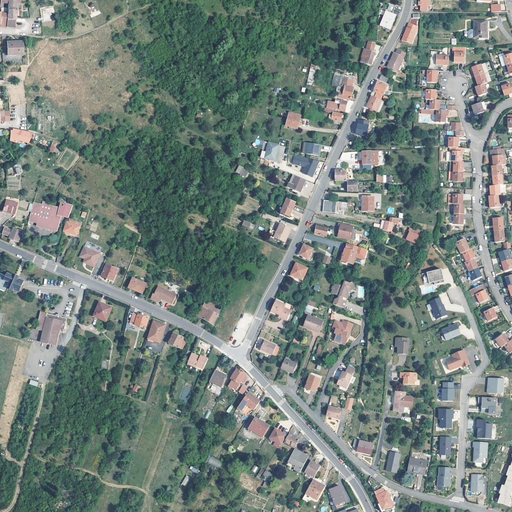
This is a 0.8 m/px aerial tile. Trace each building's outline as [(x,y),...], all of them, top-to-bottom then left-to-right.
[(16,0),(9,0),(8,15),(6,27),(11,27),(15,28),(16,0)] [(421,0),(421,6),(421,11),(428,12),(428,6),(430,6),(431,1),(433,1),(432,0),(421,0)] [(390,13),(386,12),(381,26),(390,29),(396,15),(392,14),(390,13)] [(487,38),(487,20),(474,20),(474,30),(474,37),(487,38)] [(417,28),(409,24),(405,34),(404,34),(402,36),(404,37),(402,41),(411,44),(415,32),(417,28)] [(22,43),(16,43),(16,41),(8,41),(8,55),(23,54),(22,43)] [(376,44),(370,41),(366,50),(364,50),(362,56),(362,62),(371,64),(374,55),(375,56),(375,53),(371,52),(373,48),(374,48),(376,44)] [(465,62),(465,48),(454,48),(453,53),(455,53),(455,61),(465,62)] [(397,72),(405,54),(397,51),(396,55),(394,54),(388,67),(397,72)] [(428,69),(428,71),(438,71),(438,70),(436,70),(437,64),(449,65),(450,55),(437,55),(438,51),(431,51),(430,64),(428,69)] [(481,75),(485,73),(482,64),(472,67),(476,76),(481,75)] [(438,71),(428,71),(428,82),(437,82),(438,71)] [(488,82),(485,73),(481,75),(476,76),(479,85),(485,83),(488,82)] [(344,77),(342,83),(352,85),(354,78),(344,77)] [(387,86),(378,82),(377,85),(375,85),(373,88),(375,89),(374,91),(383,95),(387,86)] [(485,83),(479,85),(476,86),(479,96),(488,93),(485,83)] [(511,93),(511,83),(503,86),(506,94),(506,96),(511,93)] [(335,97),(350,100),(353,86),(352,86),(345,84),(343,92),(340,92),(338,96),(335,95),(335,97)] [(426,100),(431,100),(436,100),(437,90),(427,90),(426,100)] [(383,100),(373,96),(370,103),(369,103),(367,107),(378,112),(383,100)] [(347,102),(337,100),(337,104),(335,110),(345,112),(347,102)] [(430,103),(430,110),(434,110),(437,110),(440,110),(440,106),(440,100),(436,100),(431,100),(426,100),(426,103),(430,103)] [(337,104),(328,102),(326,109),(332,110),(335,111),(335,110),(337,104)] [(484,109),(481,102),(473,105),(476,115),(485,112),(484,109)] [(446,110),(440,110),(437,110),(437,113),(436,122),(446,122),(447,111),(446,110)] [(342,114),(333,112),(333,115),(329,114),(327,120),(332,121),(331,123),(336,124),(340,125),(342,114)] [(299,115),(289,113),(286,125),(297,128),(298,124),(297,124),(299,115)] [(369,122),(359,121),(356,135),(366,136),(369,122)] [(460,122),(451,122),(451,130),(457,130),(460,130),(460,122)] [(12,129),(12,130),(10,130),(10,135),(9,140),(16,141),(17,140),(28,143),(32,133),(24,130),(16,129),(12,129)] [(451,147),(454,147),(459,147),(459,137),(450,137),(449,147),(451,147)] [(273,141),(271,140),(270,143),(269,142),(266,152),(262,151),(260,157),(274,160),(279,145),(272,143),(273,141)] [(321,144),(308,142),(307,154),(319,156),(321,144)] [(279,145),(274,160),(281,162),(285,147),(279,145)] [(455,161),(462,161),(462,152),(465,152),(465,147),(459,147),(454,147),(454,152),(453,153),(453,161),(455,161)] [(505,150),(505,149),(491,150),(492,156),(493,156),(494,165),(503,164),(503,155),(505,155),(505,150)] [(319,161),(295,155),(293,163),(305,166),(302,172),(312,176),(319,161)] [(462,161),(455,161),(454,171),(464,172),(464,166),(471,166),(471,162),(462,161)] [(245,177),(249,170),(239,165),(235,172),(245,177)] [(493,175),(502,174),(502,165),(494,166),(492,166),(493,175)] [(346,175),(346,171),(344,171),(338,171),(336,171),(336,174),(334,174),(334,177),(336,177),(335,181),(349,181),(349,175),(346,175)] [(464,172),(454,171),(454,181),(463,181),(464,172)] [(300,193),(306,180),(293,174),(288,187),(293,189),(292,191),(297,193),(298,192),(300,193)] [(503,184),(502,174),(493,175),(494,185),(503,184)] [(357,182),(348,182),(348,184),(348,188),(348,192),(357,192),(357,182)] [(491,195),(500,194),(500,185),(494,185),(490,186),(491,195)] [(453,204),(455,204),(463,204),(463,194),(454,194),(453,204)] [(499,195),(491,196),(489,196),(491,208),(500,207),(499,195)] [(373,197),(363,196),(362,210),(373,211),(373,197)] [(284,205),(283,206),(293,210),(296,202),(286,199),(284,205)] [(7,201),(5,211),(16,214),(18,204),(7,201)] [(51,204),(42,201),(41,206),(33,203),(31,212),(29,218),(29,221),(37,223),(36,225),(56,230),(59,219),(57,218),(58,215),(69,218),(73,207),(61,203),(59,209),(51,207),(51,204)] [(324,201),(323,212),(335,213),(336,202),(324,201)] [(342,215),(342,211),(347,211),(348,203),(336,202),(335,213),(335,214),(342,215)] [(455,214),(464,214),(465,204),(463,204),(455,204),(455,214)] [(290,217),(293,210),(283,206),(280,213),(290,217)] [(464,224),(464,214),(455,214),(454,223),(464,224)] [(495,230),(505,229),(504,217),(494,218),(495,230)] [(396,224),(397,219),(390,218),(389,222),(385,221),(382,221),(382,222),(381,222),(381,223),(382,224),(381,225),(384,226),(383,229),(391,231),(393,223),(396,224)] [(80,226),(68,222),(64,231),(77,236),(80,226)] [(353,226),(339,223),(338,228),(340,228),(337,236),(354,241),(356,233),(357,230),(353,229),(353,226)] [(274,237),(275,238),(280,225),(280,224),(276,232),(271,230),(268,236),(272,238),(274,237)] [(280,225),(275,238),(283,241),(287,233),(289,234),(291,229),(280,224),(280,225)] [(10,230),(11,227),(8,226),(5,235),(10,237),(10,238),(19,242),(22,232),(13,229),(13,231),(10,230)] [(328,228),(316,226),(315,234),(326,236),(328,228)] [(414,230),(410,229),(409,234),(406,240),(413,243),(415,244),(420,232),(414,230)] [(506,242),(505,229),(495,230),(496,242),(506,242)] [(470,248),(465,238),(456,242),(461,252),(464,251),(470,248)] [(313,249),(304,244),(298,256),(304,259),(305,258),(308,259),(313,249)] [(353,246),(347,244),(342,262),(353,264),(355,257),(364,259),(367,250),(366,250),(353,246)] [(100,253),(85,247),(81,257),(85,259),(88,260),(87,264),(94,267),(100,253)] [(464,251),(464,252),(468,260),(475,257),(474,254),(476,253),(475,251),(473,252),(472,248),(471,248),(470,248),(464,251)] [(502,262),(511,259),(508,250),(499,252),(502,262)] [(324,257),(323,264),(328,265),(329,266),(331,259),(324,257)] [(469,271),(478,267),(474,258),(465,262),(469,271)] [(502,262),(505,271),(511,269),(511,259),(502,262)] [(306,268),(294,263),(292,268),(293,269),(290,275),(301,279),(306,268)] [(118,270),(107,265),(102,277),(113,282),(118,270)] [(482,276),(478,267),(469,271),(473,280),(482,276)] [(435,285),(443,283),(440,270),(427,273),(429,284),(434,282),(435,285)] [(5,277),(0,274),(0,289),(5,291),(7,286),(8,286),(7,289),(13,291),(12,293),(15,294),(16,291),(19,292),(19,291),(21,287),(23,282),(18,279),(19,278),(13,275),(13,276),(7,274),(5,280),(4,279),(5,277)] [(148,287),(135,281),(130,291),(138,294),(139,293),(145,296),(146,291),(148,287)] [(489,299),(483,284),(470,289),(473,295),(477,294),(481,303),(489,299)] [(353,293),(350,287),(347,288),(343,286),(339,294),(337,293),(338,290),(333,288),(332,291),(330,291),(329,293),(330,294),(329,297),(334,299),(336,296),(338,297),(336,303),(332,304),(330,309),(341,313),(344,306),(339,304),(340,302),(343,303),(346,297),(353,293)] [(168,292),(158,288),(154,295),(153,295),(150,300),(156,303),(159,301),(160,300),(172,306),(176,298),(167,294),(168,292)] [(429,303),(435,320),(440,318),(440,320),(447,317),(442,306),(439,299),(429,303)] [(221,310),(205,301),(197,316),(204,320),(207,321),(213,325),(221,310)] [(284,305),(276,301),(271,311),(273,312),(272,315),(278,318),(279,315),(281,315),(280,317),(287,320),(291,311),(283,308),(284,305)] [(105,305),(99,302),(93,316),(98,318),(106,321),(112,307),(105,305)] [(497,317),(493,308),(485,312),(489,321),(497,317)] [(47,312),(40,311),(36,329),(42,331),(41,336),(40,341),(56,345),(59,332),(63,333),(66,318),(60,317),(59,313),(56,316),(47,313),(47,312)] [(148,318),(134,314),(130,323),(134,325),(145,328),(148,318)] [(303,326),(313,330),(313,329),(318,331),(323,321),(308,315),(303,326)] [(353,324),(343,320),(341,323),(335,321),(332,330),(335,331),(334,333),(337,335),(335,340),(337,341),(341,343),(341,342),(345,344),(348,338),(346,338),(347,334),(349,335),(353,324)] [(166,325),(154,322),(148,339),(160,343),(166,325)] [(446,340),(460,334),(456,324),(442,330),(446,340)] [(504,345),(509,341),(503,333),(496,339),(501,347),(504,345)] [(187,340),(174,334),(169,343),(174,345),(182,349),(184,346),(187,340)] [(408,339),(395,338),(395,343),(397,343),(397,347),(397,353),(406,354),(406,343),(408,343),(408,339)] [(276,346),(264,341),(261,349),(268,352),(273,354),(276,346)] [(470,364),(464,350),(452,355),(453,358),(446,360),(450,370),(459,367),(458,365),(461,364),(462,366),(463,367),(470,364)] [(208,359),(200,356),(199,357),(198,357),(198,356),(192,353),(188,360),(187,364),(195,367),(196,366),(198,367),(203,369),(208,359)] [(281,368),(293,373),(297,364),(285,358),(281,368)] [(195,367),(187,364),(185,368),(196,372),(198,367),(196,366),(195,367)] [(336,384),(345,389),(355,370),(348,366),(344,373),(342,372),(336,384)] [(210,382),(221,388),(227,376),(216,370),(210,382)] [(232,380),(239,384),(240,384),(242,381),(243,382),(245,379),(243,378),(245,376),(242,374),(243,373),(240,371),(240,372),(236,370),(230,379),(232,380)] [(417,373),(401,372),(401,378),(404,378),(404,384),(415,385),(415,381),(416,381),(417,373)] [(320,379),(310,375),(305,388),(315,392),(320,379)] [(503,380),(488,379),(487,388),(488,389),(488,394),(500,394),(502,393),(503,380)] [(239,384),(232,380),(228,386),(235,390),(239,384)] [(442,401),(454,401),(454,382),(442,382),(442,401)] [(240,384),(239,384),(235,390),(243,395),(247,388),(240,384)] [(248,392),(238,408),(241,411),(246,404),(254,410),(260,401),(253,396),(253,395),(248,392)] [(405,393),(399,393),(398,397),(395,397),(393,412),(403,413),(404,407),(409,408),(410,408),(412,406),(413,398),(411,397),(405,397),(405,393)] [(331,395),(329,403),(336,405),(338,397),(331,395)] [(496,399),(478,398),(477,403),(481,403),(481,410),(485,410),(485,414),(495,414),(496,399)] [(326,416),(339,420),(342,410),(328,407),(326,416)] [(453,428),(453,408),(438,409),(439,428),(453,428)] [(249,429),(262,438),(269,427),(261,422),(261,423),(258,421),(258,420),(255,418),(249,429)] [(492,425),(485,425),(486,421),(477,420),(476,430),(477,430),(478,430),(478,433),(477,434),(477,439),(490,440),(491,430),(492,430),(492,425)] [(278,431),(275,430),(269,439),(270,439),(269,440),(272,443),(273,441),(280,445),(286,434),(279,430),(278,431)] [(299,439),(290,434),(284,443),(286,443),(290,446),(294,448),(299,439)] [(451,438),(440,437),(439,455),(450,456),(450,449),(449,449),(450,447),(451,438)] [(373,444),(359,441),(357,452),(371,455),(373,444)] [(487,444),(473,443),(472,448),(474,448),(473,452),(474,452),(474,455),(473,456),(473,463),(482,463),(482,458),(486,459),(487,444)] [(286,465),(300,473),(307,460),(302,457),(303,455),(294,450),(286,465)] [(399,455),(389,453),(385,471),(395,474),(398,464),(399,455)] [(428,458),(411,455),(410,459),(425,462),(427,463),(428,458)] [(209,456),(206,462),(219,468),(222,462),(209,456)] [(425,462),(410,459),(407,471),(415,473),(416,473),(416,472),(423,473),(425,462)] [(320,467),(311,462),(304,473),(314,478),(320,467)] [(437,487),(448,488),(449,487),(449,481),(448,480),(448,478),(449,478),(450,478),(450,469),(439,468),(438,477),(437,487)] [(265,471),(262,469),(256,478),(260,480),(265,471)] [(272,474),(266,470),(260,480),(264,482),(267,483),(272,474)] [(186,475),(182,484),(186,486),(190,477),(186,475)] [(482,475),(472,475),(471,484),(472,484),(472,486),(471,486),(471,492),(472,492),(472,496),(479,496),(480,492),(483,492),(484,492),(484,486),(483,486),(484,480),(482,480),(482,475)] [(324,487),(313,480),(305,494),(312,497),(317,500),(324,487)] [(511,489),(507,488),(503,486),(502,490),(503,491),(501,495),(511,499),(511,497),(511,489)] [(330,490),(337,509),(347,505),(340,487),(330,490)] [(383,494),(382,490),(373,494),(376,501),(378,500),(383,511),(389,508),(392,506),(390,503),(392,502),(391,501),(390,501),(385,493),(383,494)] [(511,499),(501,495),(500,499),(501,499),(500,504),(510,508),(511,503),(511,499)] [(383,511),(378,500),(376,501),(375,502),(379,511),(384,511),(390,510),(389,508),(383,511)]
